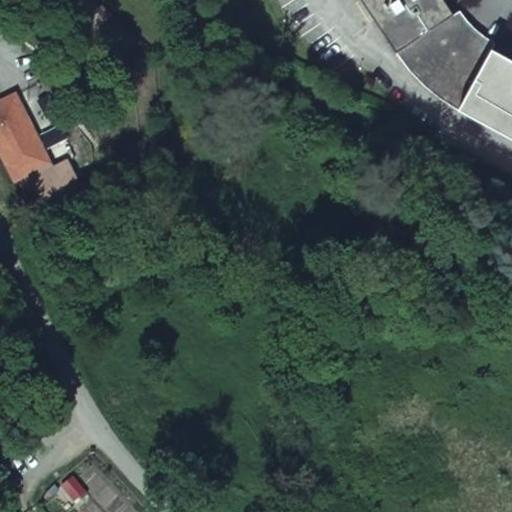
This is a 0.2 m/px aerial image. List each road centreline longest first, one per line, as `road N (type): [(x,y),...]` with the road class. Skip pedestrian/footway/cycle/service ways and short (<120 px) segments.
road 1 (unclassified): [(180,511),(92,423),(0,246)]
road 2 (residential): [(511,158),(462,138),(314,0)]
